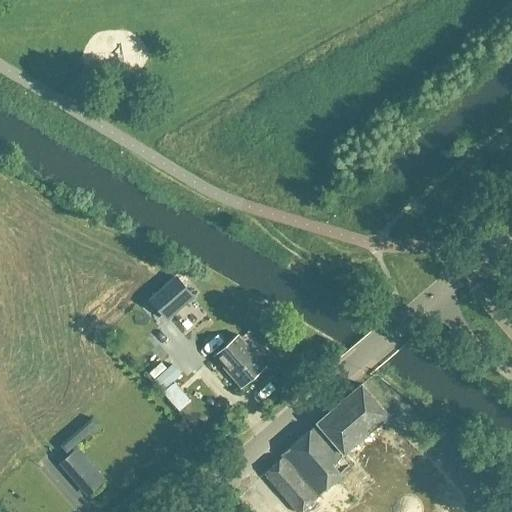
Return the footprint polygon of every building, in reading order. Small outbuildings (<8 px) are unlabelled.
[(175,277),(151,298),(166,315),(168,318),(192,297),(190,293),(175,277)] [(240,386),(264,365),(237,335),(247,326),(229,305),(214,319),(213,318),(210,320),(211,321),(196,334),(215,356),(214,356),(240,386)] [(172,364),(154,379),(163,390),(174,380),(181,374),(172,364)] [(163,390),(162,390),(179,410),(191,400),(174,380),(163,390)] [(444,511),(462,497),(429,459),(425,462),(386,417),(388,415),(361,384),(318,423),(281,456),(282,457),(264,473),(297,511),(444,511)] [(59,468),(88,499),(104,484),(74,453),(59,468)]
